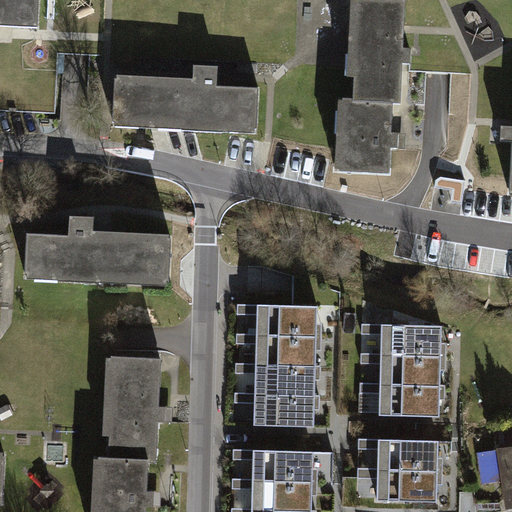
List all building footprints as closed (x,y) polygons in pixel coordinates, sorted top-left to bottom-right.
[(0,0),(0,17),(37,20),(38,0),(0,0)] [(356,71),(354,94),(394,97),(399,98),(403,30),(405,0),(350,0),(346,70),(356,71)] [(193,77),(116,72),(112,124),(255,134),(258,84),(217,82),(219,64),(195,62),(193,77)] [(394,97),(354,94),(340,93),(336,165),(389,168),(391,142),(398,143),(399,135),(399,127),(392,127),(394,97)] [(70,230),(28,228),(25,273),(167,281),(169,229),(93,225),(93,212),(71,211),(70,230)] [(317,302),(258,300),(257,331),(317,332),(317,302)] [(254,420),(255,302),(237,302),(236,420),(254,420)] [(441,322),(382,321),(382,351),(441,353),(441,322)] [(317,332),(257,331),(256,362),(315,363),(317,332)] [(113,431),(112,453),(148,454),(157,454),(159,419),(166,419),(166,414),(167,402),(159,402),(162,354),(108,351),(104,430),(113,431)] [(441,353),(382,351),(381,381),(440,382),(441,353)] [(315,363),(256,362),(256,377),(255,391),(315,393),(315,363)] [(440,382),(381,381),(380,412),(440,412),(440,382)] [(315,393),(255,391),(254,421),(314,422),(315,393)] [(7,405),(0,408),(0,415),(3,420),(13,414),(7,405)] [(511,511),(511,426),(495,430),(500,454),(482,457),(487,491),(506,487),(510,511),(511,511)] [(437,435),(379,434),(378,465),(437,466),(437,435)] [(376,493),(376,436),(359,436),(359,493),(376,493)] [(254,445),(253,475),(312,477),(313,447),(254,445)] [(112,453),(93,453),(91,511),(145,511),(145,504),(153,504),(153,496),(153,487),(147,487),(148,454),(112,453)] [(437,466),(378,465),(377,496),(436,497),(437,466)] [(253,475),(252,507),(311,508),(312,477),(253,475)]
